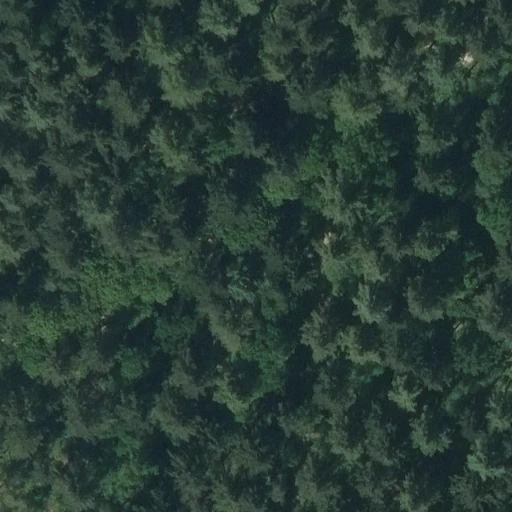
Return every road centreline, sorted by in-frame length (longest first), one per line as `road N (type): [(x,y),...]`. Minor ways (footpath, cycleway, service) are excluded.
road 1 (unknown): [(293,511),(309,366),(353,124),(356,0)]
road 2 (track): [(131,0),(112,360),(84,511)]
road 3 (track): [(118,264),(511,31)]
road 4 (track): [(0,332),(118,264)]
